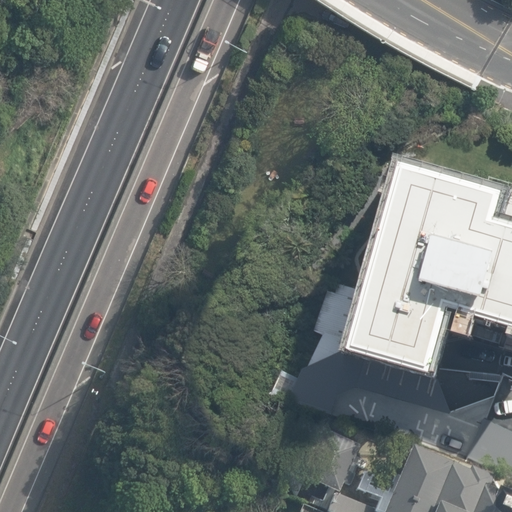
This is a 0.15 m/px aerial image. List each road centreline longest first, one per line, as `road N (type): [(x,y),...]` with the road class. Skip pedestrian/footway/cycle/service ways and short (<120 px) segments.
road 1 (motorway): [(229,0),(7,511)]
road 2 (motorway): [(0,413),(176,0)]
road 3 (tertiary): [(511,61),(405,0)]
